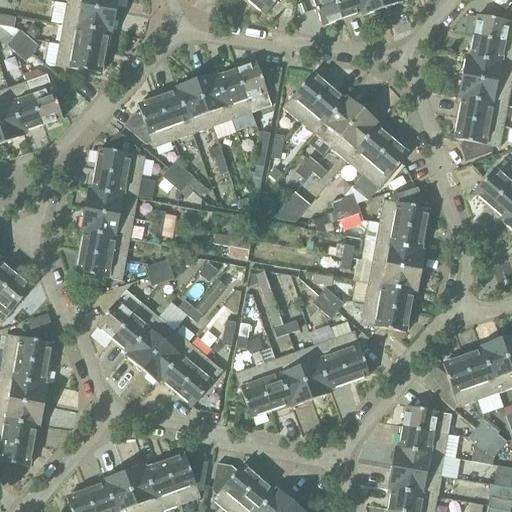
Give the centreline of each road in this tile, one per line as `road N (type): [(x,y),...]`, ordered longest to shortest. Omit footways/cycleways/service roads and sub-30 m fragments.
road 1 (residential): [(27,246),(48,161),(178,28)]
road 2 (residential): [(452,307),(466,259),(396,60)]
road 3 (residential): [(336,454),(313,459),(227,444),(197,428),(110,418)]
road 4 (residential): [(396,60),(178,28)]
road 5 (residential): [(110,418),(27,246)]
road 6 (residential): [(452,307),(336,454)]
road 7 (residential): [(24,511),(110,418)]
